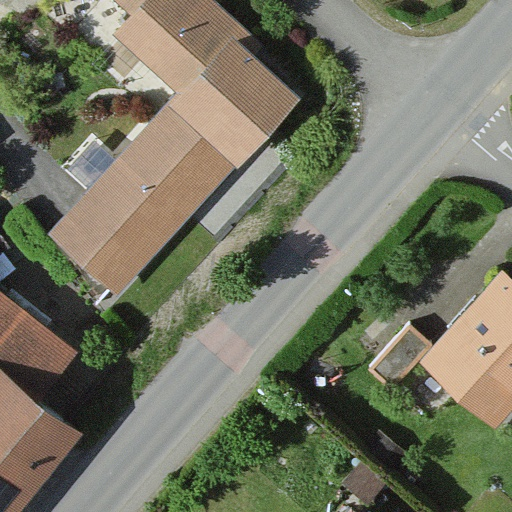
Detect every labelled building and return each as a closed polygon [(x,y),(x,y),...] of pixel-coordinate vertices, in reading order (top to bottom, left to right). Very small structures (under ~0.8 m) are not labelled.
[(252,54),(262,44),(211,0),(105,0),(125,17),(108,36),(175,95),(167,104),(236,165),(299,95),(252,54)] [(115,300),(232,172),(161,108),(45,236),(115,300)] [(0,511),(20,511),(84,430),(43,398),(77,354),(0,294),(0,260),(6,256),(0,247),(0,511)] [(511,410),(511,285),(500,274),(419,365),(494,431),(511,410)] [(426,348),(407,331),(367,379),(386,395),(426,348)] [(399,457),(376,441),(365,456),(388,473),(399,457)] [(382,492),(359,472),(344,490),(367,509),(382,492)]
